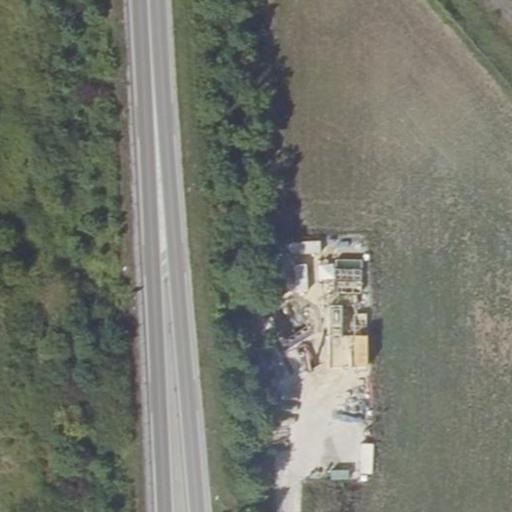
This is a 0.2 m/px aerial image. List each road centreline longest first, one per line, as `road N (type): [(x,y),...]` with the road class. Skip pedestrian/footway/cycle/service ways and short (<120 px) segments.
road 1 (secondary): [(202,511),(155,0)]
road 2 (secondary): [(142,0),(162,511)]
